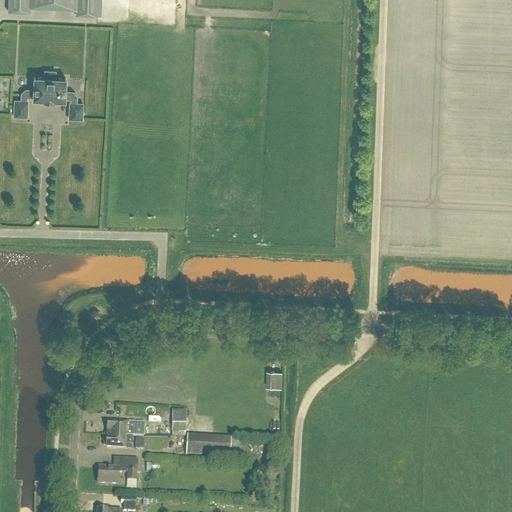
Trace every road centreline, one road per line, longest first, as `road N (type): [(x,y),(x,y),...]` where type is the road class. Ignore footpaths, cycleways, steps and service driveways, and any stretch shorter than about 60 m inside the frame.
road 1 (track): [(385,0),(370,327),(365,346),(315,389),(302,414),(296,511)]
road 2 (tertiary): [(511,334),(159,322)]
road 3 (unclassified): [(159,322),(162,237),(0,230)]
road 4 (tertiary): [(159,322),(133,333),(88,376),(74,428),(71,511)]
